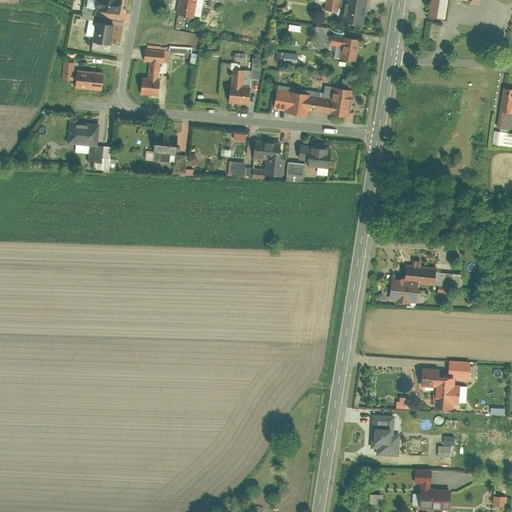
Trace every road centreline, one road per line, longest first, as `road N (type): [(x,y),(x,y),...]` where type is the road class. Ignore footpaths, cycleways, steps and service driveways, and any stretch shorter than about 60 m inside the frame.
road 1 (secondary): [(318,511),(377,137)]
road 2 (residential): [(119,109),(377,137)]
road 3 (residential): [(389,58),(511,66)]
